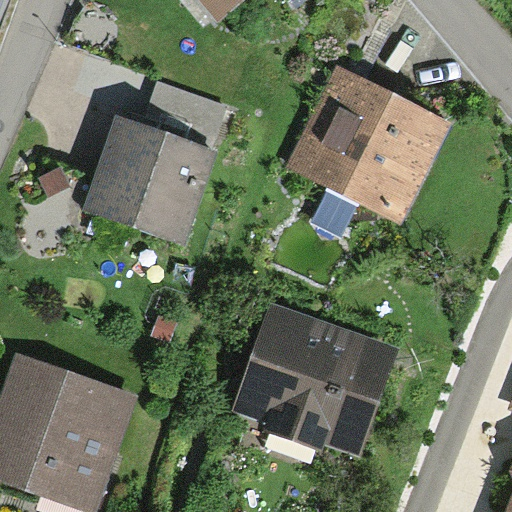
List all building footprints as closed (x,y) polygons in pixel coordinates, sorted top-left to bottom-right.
[(202,0),(219,21),(244,0),(202,0)] [(453,124),(336,68),(285,170),(402,230),(453,124)] [(221,155),(117,118),(83,210),(187,247),(221,155)] [(277,306),(239,410),(361,455),(399,351),(277,306)] [(100,511),(140,398),(19,356),(0,410),(0,487),(71,511),(100,511)]
